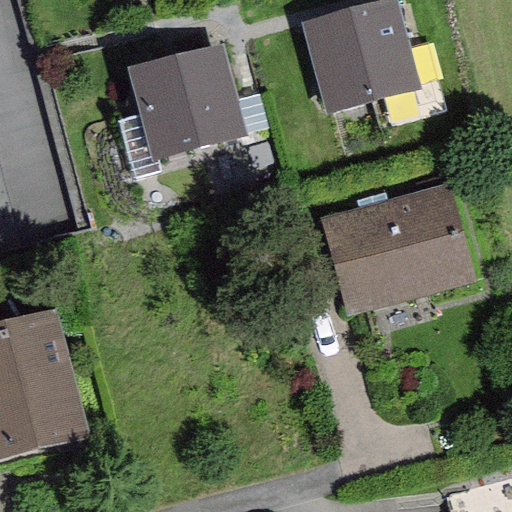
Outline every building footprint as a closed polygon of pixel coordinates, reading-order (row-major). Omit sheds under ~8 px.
[(66,0),(29,0),(39,34),(73,25),(66,0)] [(395,11),(298,38),(320,121),(417,94),(395,11)] [(221,60),(126,87),(150,171),(245,144),(221,60)] [(83,64),(53,72),(95,218),(125,209),(83,64)] [(448,197),(323,229),(347,324),(472,292),(448,197)] [(53,321),(0,335),(0,467),(87,443),(53,321)]
